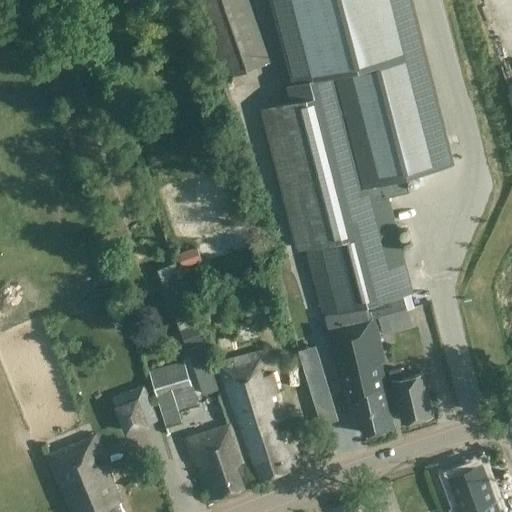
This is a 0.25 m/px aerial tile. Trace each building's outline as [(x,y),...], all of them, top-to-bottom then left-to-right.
[(196,0),(223,78),(270,62),(248,0),(196,0)] [(367,118),(387,196),(407,191),(403,174),(450,162),(409,0),(273,0),(294,81),(354,66),(368,118),(367,118)] [(511,26),(511,25),(505,5),(482,13),(490,35),(511,26)] [(307,248),(307,250),(324,316),(330,314),(341,351),(334,354),(345,395),(353,400),(356,414),(359,413),(364,434),(393,427),(389,406),(391,406),(375,317),(408,308),(404,294),(412,293),(387,196),(367,118),(368,118),(354,66),(294,81),(287,83),(292,100),(262,108),(298,250),(307,248)] [(493,231),(478,234),(486,281),(501,278),(493,231)] [(201,260),(196,247),(177,254),(182,266),(201,260)] [(165,332),(189,323),(166,262),(143,271),(165,332)] [(231,339),(246,337),(245,324),(230,326),(231,339)] [(211,362),(204,342),(187,348),(203,394),(218,389),(210,363),(211,362)] [(286,418),(272,374),(262,376),(258,365),(268,362),(264,350),(218,362),(261,479),(299,464),(288,429),(279,432),(275,421),(286,418)] [(148,370),(152,378),(153,386),(157,397),(191,386),(183,360),(148,370)] [(402,422),(432,415),(422,375),(402,379),(399,369),(389,371),(391,383),(393,383),(402,422)] [(113,403),(124,433),(148,424),(137,394),(113,403)] [(244,487),(235,464),(243,461),(230,424),(185,439),(195,464),(203,461),(208,472),(203,474),(212,497),(244,487)] [(95,435),(47,453),(50,460),(70,511),(124,511),(106,465),(98,468),(93,455),(101,452),(95,435)] [(491,511),(475,466),(446,476),(458,511),(491,511)] [(367,511),(362,498),(331,510),(331,511),(367,511)]
